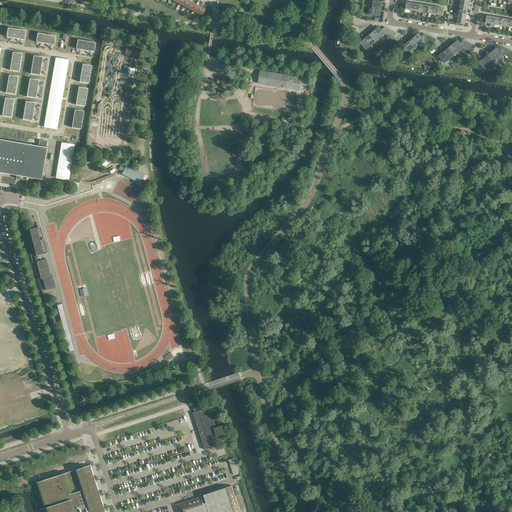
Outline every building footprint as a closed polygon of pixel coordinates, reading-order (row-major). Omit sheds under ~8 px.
[(188,8),(191,2),(187,0),(186,0),(183,6),(188,8)] [(193,11),(196,4),(191,2),(188,8),(193,11)] [(197,13),(201,7),(196,4),(193,11),(197,13)] [(202,16),(205,9),(201,7),(197,13),(202,16)] [(8,28),(6,37),(15,38),(17,29),(8,28)] [(384,34),(381,31),(379,28),(375,32),(380,38),(384,34)] [(17,29),(15,38),(24,40),(26,31),(17,29)] [(380,38),(375,32),(370,35),(375,42),(380,38)] [(38,33),(36,42),(45,43),(46,34),(38,33)] [(46,34),(45,43),(54,45),(55,36),(46,34)] [(424,41),(421,37),(419,34),(414,38),(419,44),(424,41)] [(375,42),(370,35),(365,39),(370,45),(375,42)] [(419,44),(414,38),(409,42),(414,48),(419,44)] [(370,45),(365,39),(361,43),(366,49),(370,45)] [(78,40),(76,49),(85,50),(86,41),(78,40)] [(86,41),(85,50),(94,52),(95,43),(86,41)] [(463,47),(460,44),(458,41),(453,45),(458,51),(463,47)] [(414,48),(409,42),(405,46),(410,52),(414,48)] [(458,51),(453,45),(449,49),(454,55),(458,51)] [(410,52),(405,46),(400,50),(405,56),(410,52)] [(503,54),(500,51),(497,48),(493,52),(498,58),(503,54)] [(454,55),(449,49),(444,53),(449,59),(454,55)] [(13,52),(11,61),(20,63),(22,54),(13,52)] [(498,58),(493,52),(488,55),(493,62),(498,58)] [(449,59),(444,53),(439,56),(445,63),(449,59)] [(493,62),(488,55),(483,59),(489,65),(493,62)] [(34,56),(32,64),(41,66),(43,57),(34,56)] [(489,65),(483,59),(479,63),(484,69),(489,65)] [(11,61),(10,70),(19,72),(20,63),(11,61)] [(55,62),(49,99),(63,102),(69,64),(55,62)] [(32,64),(31,73),(40,75),(41,66),(32,64)] [(83,64),(81,73),(90,74),(91,65),(83,64)] [(306,91),(308,79),(260,72),(258,83),(306,91)] [(81,73),(80,82),(88,83),(90,74),(81,73)] [(9,75),(7,84),(16,85),(18,77),(9,75)] [(30,78),(28,87),(37,89),(39,80),(30,78)] [(7,84),(6,93),(15,94),(16,85),(7,84)] [(28,87),(27,96),(36,98),(37,89),(28,87)] [(79,87),(77,96),(86,97),(87,88),(79,87)] [(77,96),(76,105),(85,106),(86,97),(77,96)] [(5,98),(3,107),(12,108),(14,99),(5,98)] [(26,101),(24,110),(33,112),(35,103),(26,101)] [(3,107),(2,116),(11,117),(12,108),(3,107)] [(24,110),(23,119),(32,121),(33,112),(24,110)] [(75,110),(73,118),(82,120),(84,111),(75,110)] [(288,126),(290,117),(282,116),(280,124),(288,126)] [(73,118),(72,127),(81,129),(82,120),(73,118)] [(46,147),(38,146),(0,139),(0,172),(16,176),(41,180),(47,148),(46,147)] [(57,178),(70,180),(74,144),(61,142),(57,178)] [(145,174),(127,165),(122,174),(140,183),(145,174)] [(43,254),(40,240),(37,228),(32,229),(27,230),(34,256),(43,254)] [(51,276),(46,259),(36,262),(41,279),(43,279),(46,290),(56,288),(53,276),(51,276)] [(70,333),(62,304),(57,305),(65,334),(63,334),(65,340),(66,340),(69,351),(74,350),(71,339),(70,339),(68,333),(70,333)] [(224,434),(222,425),(216,427),(211,413),(217,411),(215,405),(192,412),(204,450),(210,448),(207,436),(215,434),(216,436),(224,434)] [(234,457),(232,458),(228,459),(228,461),(232,474),(237,473),(238,472),(234,457)] [(105,511),(91,465),(31,484),(28,485),(29,487),(36,510),(34,511),(105,511)] [(240,511),(232,486),(203,496),(205,503),(203,504),(200,495),(200,496),(188,499),(188,500),(174,505),(176,511),(240,511)]
